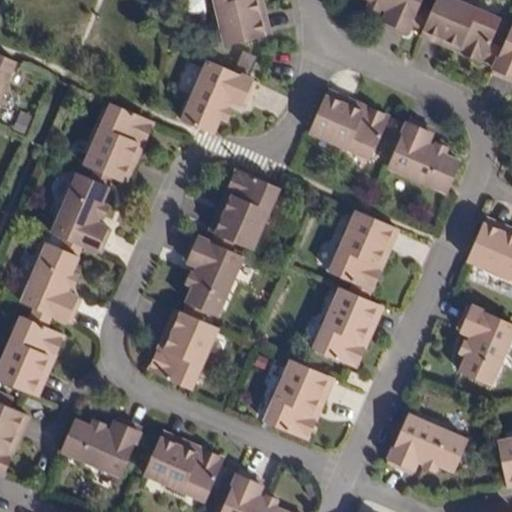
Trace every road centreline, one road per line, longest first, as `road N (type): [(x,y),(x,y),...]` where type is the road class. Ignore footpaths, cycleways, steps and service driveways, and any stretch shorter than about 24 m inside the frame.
road 1 (residential): [(312,26),(475,107),(492,132),(480,183),(352,479)]
road 2 (residential): [(312,26),(327,43),(289,131),(277,149),(255,158),(201,155),(181,170),(110,331)]
road 3 (residential): [(110,331),(109,364),(120,381),(352,479)]
